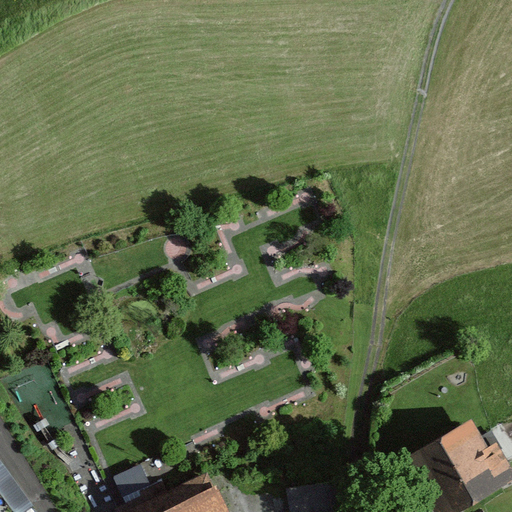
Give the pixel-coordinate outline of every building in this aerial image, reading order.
[(504,480),(473,425),(418,456),(449,511),(504,480)] [(114,473),(126,495),(152,481),(140,459),(114,473)] [(0,511),(23,511),(33,505),(0,463),(0,511)] [(225,511),(206,472),(123,511),(225,511)] [(344,511),(340,481),(286,488),(289,511),(344,511)]
